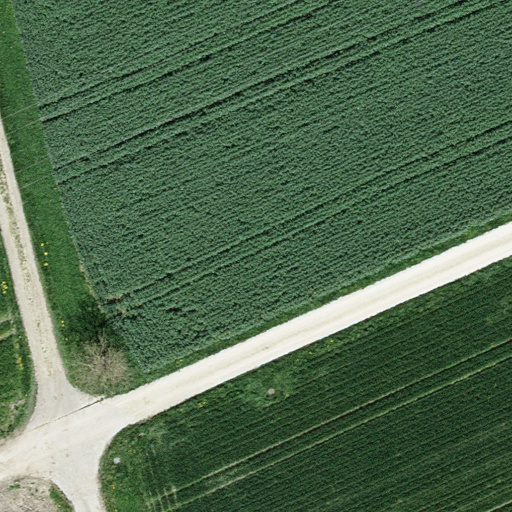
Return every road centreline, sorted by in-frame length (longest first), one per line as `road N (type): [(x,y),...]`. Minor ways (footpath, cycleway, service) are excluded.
road 1 (track): [(0,470),(511,240)]
road 2 (track): [(0,156),(90,511)]
